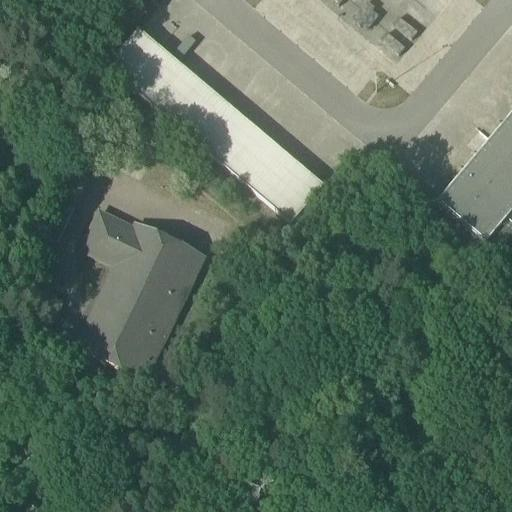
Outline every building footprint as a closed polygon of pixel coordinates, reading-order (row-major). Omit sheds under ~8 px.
[(511,117),(436,207),(484,248),(480,252),(493,263),(511,239),(511,226),(509,224),(511,220),(511,117)] [(57,247),(74,211),(61,206),(45,242),(57,247)] [(130,230),(96,214),(76,258),(109,274),(70,354),(144,390),(205,263),(131,228),(130,230)] [(46,291),(60,289),(54,250),(40,252),(46,291)] [(42,300),(26,332),(41,339),(57,307),(42,300)]
